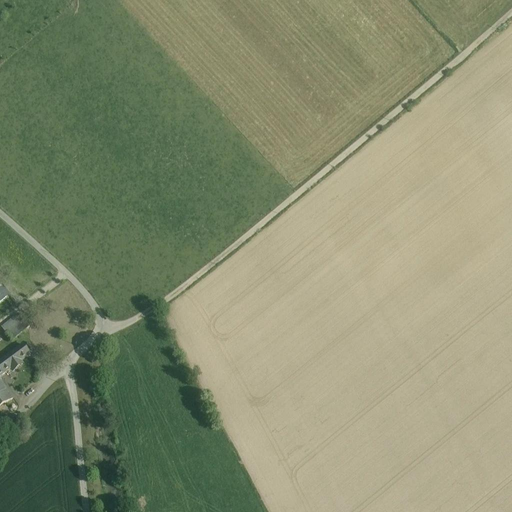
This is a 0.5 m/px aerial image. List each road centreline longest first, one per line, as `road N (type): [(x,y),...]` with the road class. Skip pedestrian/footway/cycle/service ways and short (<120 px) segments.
road 1 (track): [(110,330),(249,236),(511,12)]
road 2 (unclassified): [(0,211),(89,296),(110,330),(74,355),(69,373),(86,511)]
road 3 (unknown): [(0,25),(202,272)]
